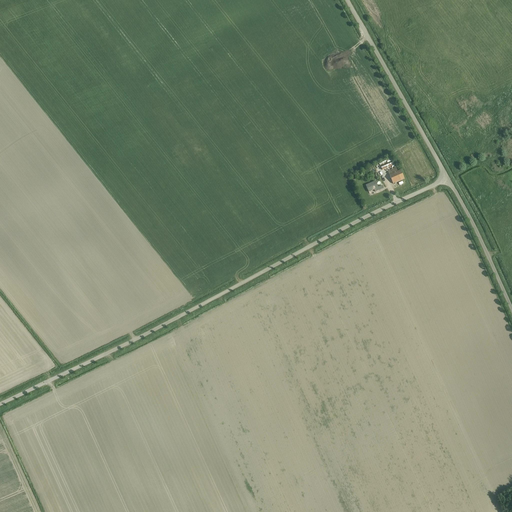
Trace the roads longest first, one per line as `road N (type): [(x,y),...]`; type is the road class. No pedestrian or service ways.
road 1 (unclassified): [(0,404),(446,177)]
road 2 (unclassified): [(446,177),(345,0)]
road 3 (unclassified): [(511,305),(446,177)]
